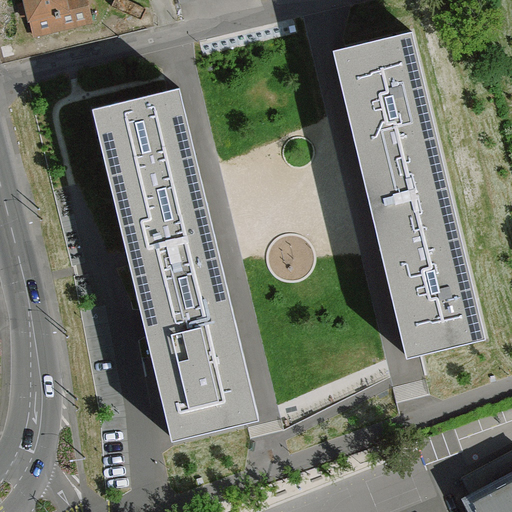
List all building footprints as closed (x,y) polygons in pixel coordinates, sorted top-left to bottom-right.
[(24,0),(34,37),(95,21),(89,0),(24,0)] [(414,23),(332,42),(408,357),(489,338),(414,23)] [(92,109),(171,438),(259,417),(180,88),(92,109)] [(511,451),(495,460),(502,472),(492,477),(497,486),(511,478),(511,451)] [(462,478),(473,499),(497,486),(492,477),(502,472),(495,460),(462,478)] [(511,511),(511,478),(497,486),(473,499),(472,499),(478,511),(511,511)]
